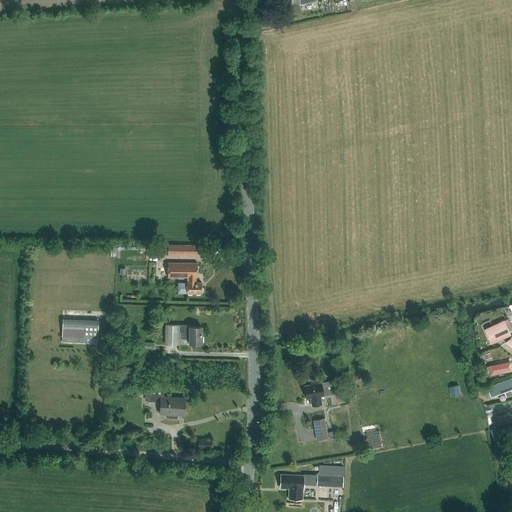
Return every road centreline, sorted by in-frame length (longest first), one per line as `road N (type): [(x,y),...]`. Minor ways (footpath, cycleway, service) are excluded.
road 1 (tertiary): [(244,511),(253,278),(239,0)]
road 2 (track): [(0,444),(248,463)]
